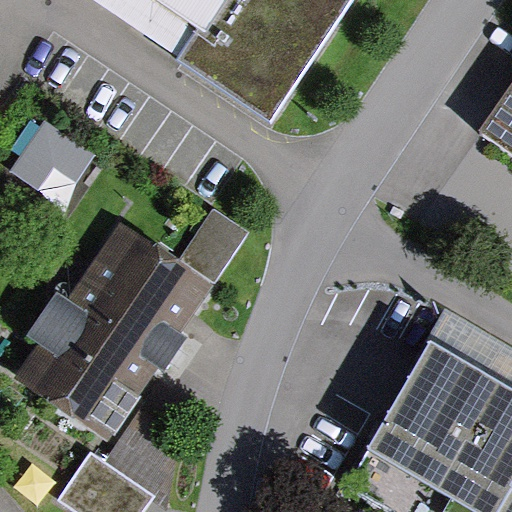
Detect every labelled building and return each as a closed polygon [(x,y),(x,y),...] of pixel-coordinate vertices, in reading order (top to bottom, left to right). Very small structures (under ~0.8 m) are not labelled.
[(156,0),(199,28),(179,57),(273,118),(349,0),(156,0)] [(511,99),(489,134),(511,149),(511,99)] [(16,173),(73,200),(99,143),(42,117),(16,173)] [(260,239),(227,217),(202,255),(234,277),(260,239)] [(232,294),(145,232),(40,378),(127,440),(232,294)] [(511,511),(511,396),(446,358),(380,468),(455,511),(511,511)] [(156,511),(163,503),(103,462),(73,507),(79,511),(156,511)]
